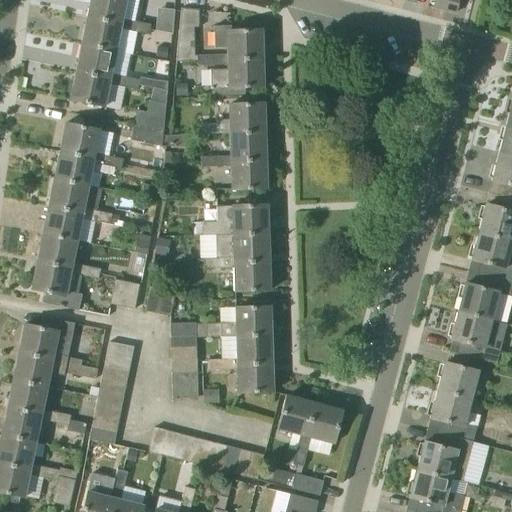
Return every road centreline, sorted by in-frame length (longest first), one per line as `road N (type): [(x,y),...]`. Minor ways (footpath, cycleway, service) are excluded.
road 1 (residential): [(353,511),(474,49)]
road 2 (residential): [(474,49),(289,0)]
